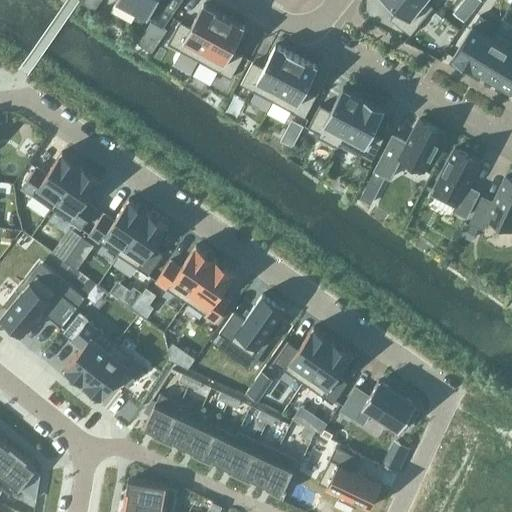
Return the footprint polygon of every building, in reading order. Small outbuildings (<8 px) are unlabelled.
[(116,0),(116,2),(129,10),(164,28),(174,13),(156,3),(157,0),(116,0)] [(423,0),(385,0),(398,10),(390,19),(410,36),(434,7),(426,1),(426,2),(423,0)] [(472,11),(462,2),(453,13),(463,21),(472,11)] [(199,61),(224,15),(203,4),(191,27),(180,21),(167,44),(199,61)] [(224,15),(199,61),(231,79),(243,56),(233,50),(245,27),(224,15)] [(492,37),(491,37),(473,26),(453,58),(472,70),(492,37)] [(492,37),(472,70),(491,81),(511,49),(511,47),(511,38),(496,29),(491,37),(492,37)] [(159,42),(146,32),(140,43),(152,52),(159,42)] [(273,102),(297,55),(276,44),(264,68),(253,62),(241,85),(273,102)] [(511,49),(491,81),(510,93),(511,89),(511,49)] [(297,55),(273,102),(305,118),(317,95),(306,90),(318,66),(297,55)] [(340,145),(364,98),(363,98),(365,95),(349,86),(347,90),(343,87),(331,111),(320,105),(308,128),(319,134),(317,137),(338,148),(340,145)] [(364,98),(340,145),(372,162),(384,139),(373,133),(385,109),(364,98)] [(424,171),(444,132),(419,119),(407,143),(393,135),(374,171),(386,176),(390,179),(400,159),(424,171)] [(291,120),(285,130),(297,136),(302,126),(291,120)] [(455,148),(431,194),(455,207),(453,210),(466,217),(479,192),(468,186),(481,159),(455,148)] [(37,167),(23,188),(52,209),(82,165),(63,152),(48,174),(37,167)] [(82,165),(52,209),(82,229),(96,208),(86,201),(101,179),(82,165)] [(374,171),(369,181),(380,187),(386,176),(374,171)] [(482,197),(470,222),(483,228),(487,219),(511,230),(511,179),(506,177),(494,202),(482,197)] [(104,213),(89,235),(119,255),(149,212),(129,198),(114,220),(104,213)] [(149,212),(119,255),(148,276),(163,254),(153,247),(168,225),(149,212)] [(466,224),(461,235),(471,241),(477,229),(466,224)] [(65,261),(74,248),(83,236),(70,227),(53,252),(65,261)] [(83,236),(74,248),(65,261),(78,270),(86,257),(95,244),(83,236)] [(171,260),(156,281),(186,302),(216,258),(196,245),(181,267),(171,260)] [(216,258),(186,302),(215,322),(230,301),(220,294),(235,272),(216,258)] [(9,307),(1,318),(22,335),(41,311),(62,327),(78,307),(37,273),(21,293),(17,290),(6,304),(9,307)] [(132,290),(124,301),(132,307),(143,292),(134,286),(132,290)] [(234,312),(219,333),(252,356),(267,335),(271,338),(281,323),(277,320),(285,309),(263,294),(245,319),(234,312)] [(150,303),(141,297),(134,307),(148,317),(155,307),(150,303)] [(80,311),(62,333),(72,340),(88,320),(89,318),(80,311)] [(81,348),(65,368),(83,383),(116,342),(88,320),(72,340),(81,348)] [(288,341),(274,363),(303,383),(333,340),(314,327),(299,348),(288,341)] [(333,340),(303,383),(333,404),(347,382),(337,375),(352,353),(333,340)] [(116,342),(83,383),(102,398),(118,377),(128,385),(144,365),(116,342)] [(182,373),(179,381),(189,385),(192,378),(182,373)] [(192,378),(189,385),(198,390),(202,382),(192,378)] [(356,386),(341,409),(363,424),(371,411),(400,429),(402,426),(406,429),(418,410),(414,407),(416,404),(379,380),(369,395),(356,386)] [(250,387),(246,393),(255,400),(260,394),(250,387)] [(150,414),(143,429),(163,439),(176,411),(178,411),(182,403),(160,392),(157,401),(150,414)] [(221,392),(218,399),(228,404),(231,396),(221,392)] [(231,396),(228,404),(237,408),(241,401),(231,396)] [(153,399),(144,412),(150,414),(157,401),(153,399)] [(261,410),(257,418),(267,422),(271,415),(261,410)] [(176,411),(163,439),(183,448),(196,420),(178,411),(176,411)] [(271,415),(267,422),(277,427),(280,420),(271,415)] [(328,423),(319,417),(312,428),(321,433),(328,423)] [(196,420),(183,448),(202,458),(215,430),(215,429),(196,420)] [(215,430),(202,458),(222,467),(237,435),(235,434),(217,425),(215,429),(215,430)] [(306,426),(302,433),(311,438),(315,431),(306,426)] [(237,435),(222,467),(242,476),(259,440),(237,430),(235,434),(237,435)] [(317,434),(313,443),(323,447),(327,439),(317,434)] [(3,440),(0,443),(0,477),(0,478),(20,453),(3,440)] [(259,440),(242,476),(261,486),(279,449),(259,440)] [(336,446),(318,482),(341,493),(339,498),(355,506),(357,501),(370,508),(382,483),(354,469),(360,457),(336,446)] [(279,449),(261,486),(281,495),(299,458),(279,449)] [(20,453),(0,478),(17,492),(37,467),(20,453)] [(128,479),(124,501),(174,510),(178,488),(128,479)] [(295,485),(288,498),(314,510),(320,497),(295,485)] [(124,501),(122,511),(173,511),(174,510),(124,501)] [(213,502),(209,510),(214,511),(219,511),(222,506),(213,502)]
